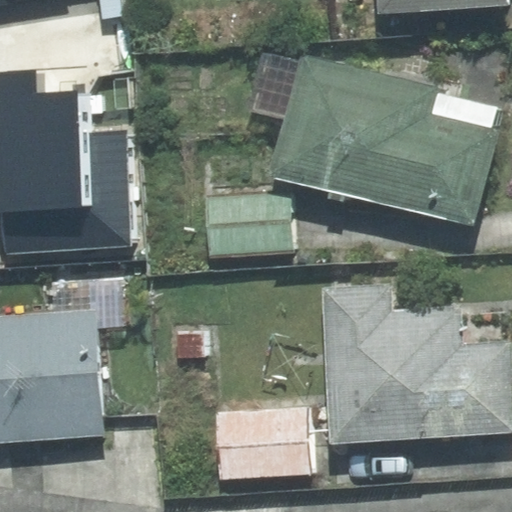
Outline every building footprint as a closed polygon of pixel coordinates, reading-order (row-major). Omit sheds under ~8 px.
[(103,0),(55,0),(60,37),(107,32),(103,0)] [(450,87),(276,48),(259,121),(296,130),(284,184),(485,229),(511,111),(447,97),(450,87)] [(300,190),(212,194),(215,258),(303,254),(300,190)] [(471,305),(402,307),(401,283),(330,285),(334,440),(511,435),(511,341),(472,342),(471,305)] [(107,310),(0,317),(0,443),(116,435),(107,310)] [(318,401),(226,402),(226,479),(319,478),(318,401)]
